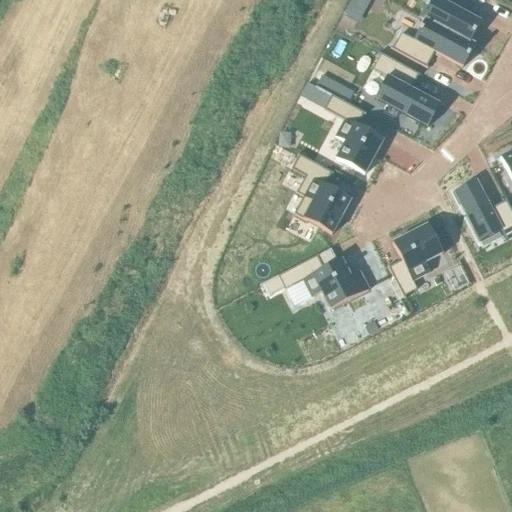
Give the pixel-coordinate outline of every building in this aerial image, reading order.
[(352,0),(352,1),(365,9),(370,0),(352,0)] [(428,0),(420,17),(469,43),(480,23),(451,7),(454,0),(428,0)] [(401,34),(392,51),(426,69),(434,53),(462,68),(474,46),(469,43),(420,17),(419,18),(424,21),(414,40),(406,36),(406,37),(401,34)] [(381,55),(372,70),(386,78),(374,100),(427,128),(439,106),(410,91),(418,75),(381,55)] [(348,102),(353,94),(320,77),(315,85),(348,102)] [(331,96),(307,83),(300,96),(324,110),(331,96)] [(324,110),(323,110),(344,121),(335,138),(345,143),(335,160),(364,176),(383,141),(357,127),(364,114),(331,96),(324,110)] [(511,152),(499,159),(511,183),(511,152)] [(298,156),(291,170),(304,177),(296,194),(303,197),(293,215),(332,235),(350,200),(325,186),(331,174),(298,156)] [(475,181),(453,193),(479,242),(500,231),(507,244),(511,241),(511,213),(506,201),(490,209),(475,181)] [(427,226),(391,244),(400,262),(387,268),(403,298),(416,291),(412,283),(429,274),(424,264),(442,255),(427,226)] [(316,256),(277,277),(285,291),(302,281),(311,298),(321,293),(330,311),(368,291),(359,273),(349,278),(340,261),(323,269),(316,256)] [(348,315),(298,341),(309,363),(360,337),(348,315)]
